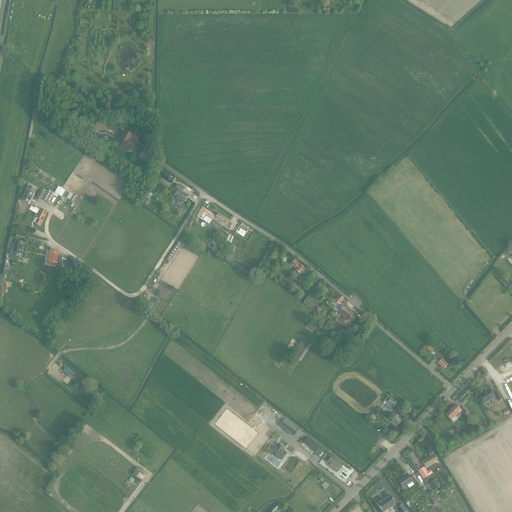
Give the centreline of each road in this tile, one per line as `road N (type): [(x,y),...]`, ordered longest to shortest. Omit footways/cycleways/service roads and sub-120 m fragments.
road 1 (unclassified): [(453,389),(310,266),(203,193)]
road 2 (unclassified): [(49,215),(53,242),(132,296),(203,193)]
road 3 (tertiary): [(353,492),(453,389)]
